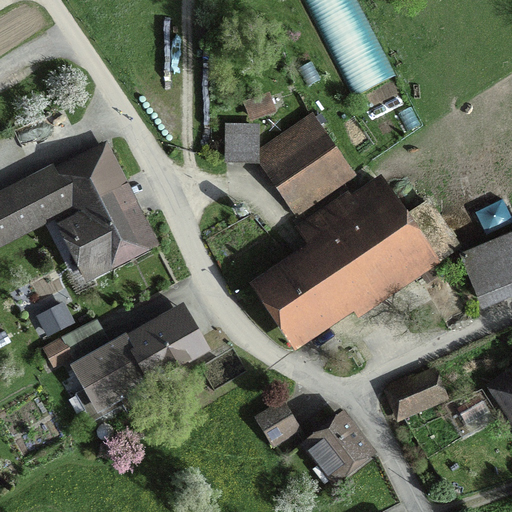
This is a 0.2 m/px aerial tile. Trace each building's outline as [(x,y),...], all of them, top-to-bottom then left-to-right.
[(356,0),(303,0),(353,102),(396,82),(356,0)] [(253,118),(272,111),(267,97),(248,104),(253,118)] [(301,212),(351,177),(311,119),(261,154),(301,212)] [(256,157),(256,127),(226,127),(226,157),(256,157)] [(141,239),(100,160),(66,177),(72,190),(53,199),(43,178),(0,200),(0,241),(59,212),(92,276),(111,266),(106,257),(141,239)] [(405,218),(380,181),(353,200),(349,194),(299,229),(316,254),(263,289),(296,337),(447,234),(426,204),(405,218)] [(480,298),(511,285),(511,236),(463,256),(480,298)] [(49,333),(70,322),(62,306),(41,317),(49,333)] [(204,348),(181,308),(76,367),(99,409),(204,348)] [(397,414),(440,395),(432,376),(389,395),(397,414)] [(511,382),(503,389),(511,403),(511,382)] [(273,445),(299,429),(283,403),(257,418),(273,445)] [(340,474),(369,452),(343,418),(306,448),(328,477),(337,470),(340,474)]
